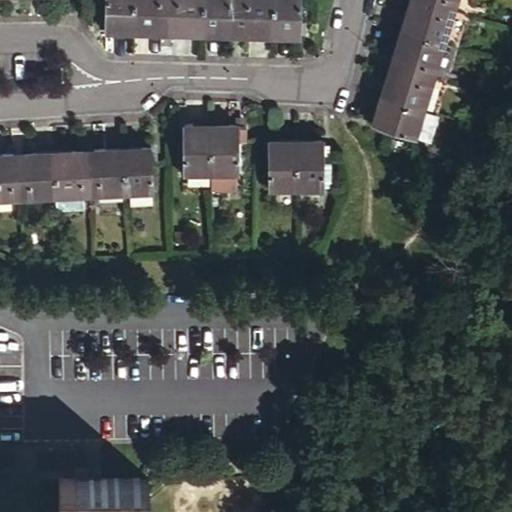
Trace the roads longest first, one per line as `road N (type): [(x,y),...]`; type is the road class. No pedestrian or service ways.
road 1 (residential): [(35,317),(317,313),(289,394),(36,400)]
road 2 (residential): [(354,0),(329,80),(117,81)]
road 3 (residential): [(117,81),(60,38),(0,39)]
road 4 (residential): [(0,105),(74,101),(117,81)]
